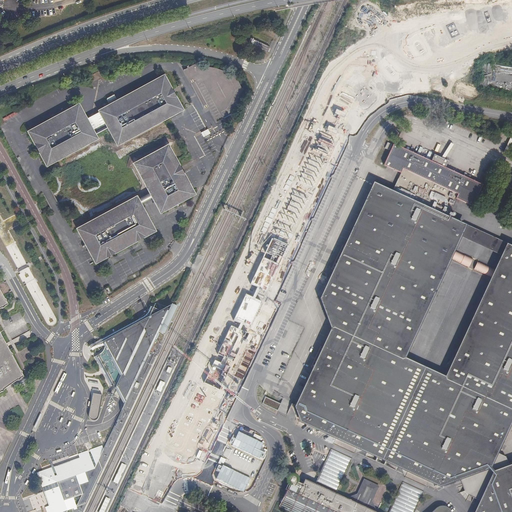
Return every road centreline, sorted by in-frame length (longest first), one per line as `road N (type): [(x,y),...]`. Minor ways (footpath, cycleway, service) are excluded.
road 1 (unknown): [(407,102),(364,93),(340,98),(301,133),(160,443)]
road 2 (unknown): [(259,353),(248,334),(334,141),(349,138),(371,151)]
road 3 (secondary): [(65,64),(152,31),(289,0)]
road 4 (secondary): [(65,64),(181,48),(269,76)]
road 5 (tertiary): [(190,249),(273,76)]
road 6 (tertiary): [(269,76),(190,249)]
road 7 (tertiary): [(64,351),(15,459),(7,510)]
road 8 (tertiary): [(190,249),(64,351)]
road 9 (secondary): [(134,14),(0,66)]
road 10 (unclassified): [(511,117),(417,101),(372,117)]
